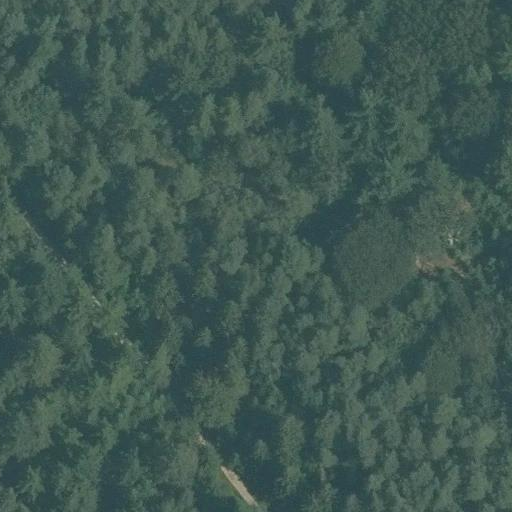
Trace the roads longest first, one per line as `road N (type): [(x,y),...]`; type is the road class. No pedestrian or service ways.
road 1 (track): [(253,511),(0,183)]
road 2 (track): [(111,137),(259,54)]
